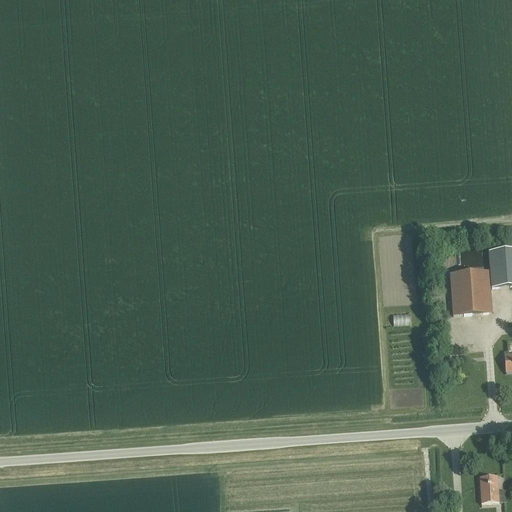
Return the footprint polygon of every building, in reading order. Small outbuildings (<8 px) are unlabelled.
[(491,290),(511,288),(511,251),(488,253),(491,290)] [(456,255),(455,264),(476,266),(476,257),(456,255)] [(452,317),(491,314),(488,273),(449,276),(452,317)] [(505,374),(511,373),(511,355),(503,356),(505,374)] [(460,367),(460,358),(441,359),(442,368),(460,367)] [(480,506),(498,504),(496,478),(479,479),(480,506)]
